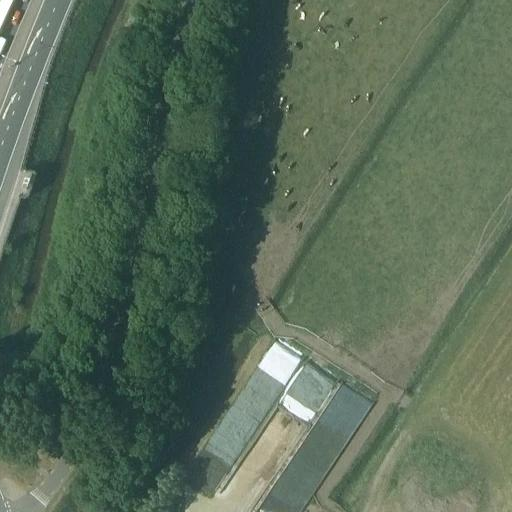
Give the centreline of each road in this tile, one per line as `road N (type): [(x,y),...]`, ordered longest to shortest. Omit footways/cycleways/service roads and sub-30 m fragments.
road 1 (unclassified): [(25,511),(86,423),(115,349),(190,0)]
road 2 (primary): [(0,149),(58,0)]
